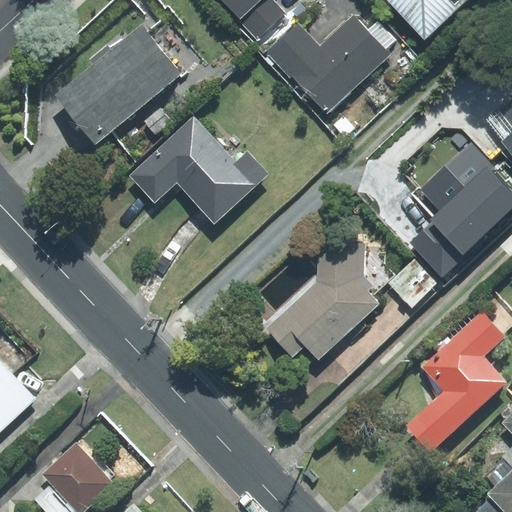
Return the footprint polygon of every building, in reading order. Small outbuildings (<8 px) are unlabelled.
[(222,0),(258,38),(286,13),(273,0),(222,0)] [(388,0),(424,38),(465,0),(388,0)] [(298,22),(266,52),(290,78),(292,76),(327,113),(390,55),(353,15),(320,46),(298,22)] [(181,73),(142,25),(111,50),(107,45),(89,59),(93,64),(56,95),(96,142),(181,73)] [(511,101),(485,122),(511,156),(511,101)] [(236,162),(193,117),(129,176),(155,203),(177,182),(215,222),(268,174),(247,152),(236,162)] [(441,211),(431,219),(433,221),(463,255),(511,210),(511,188),(472,143),(421,189),(441,211)] [(463,255),(433,221),(410,242),(442,278),(465,257),(463,255)] [(380,304),(373,296),(395,275),(384,264),(384,248),(365,247),(366,244),(319,243),(318,282),(268,328),(293,357),(305,346),(319,360),(380,304)] [(438,283),(415,259),(389,283),(412,307),(438,283)] [(511,323),(511,316),(491,294),(433,347),(438,353),(424,366),(447,391),(409,425),(431,450),(506,382),(482,356),(503,336),(501,334),(511,323)] [(0,431),(36,398),(0,360),(0,431)] [(490,497),(503,511),(511,511),(511,413),(502,423),(511,433),(511,447),(503,456),(504,458),(486,476),(495,486),(486,494),(490,497)] [(43,474),(78,511),(81,511),(113,483),(76,443),(43,474)] [(72,511),(49,486),(35,499),(46,511),(72,511)] [(473,511),(503,511),(490,497),(473,511)] [(141,511),(133,503),(123,511),(141,511)]
